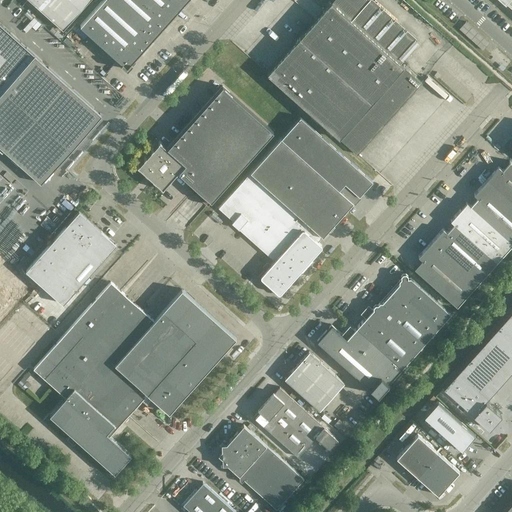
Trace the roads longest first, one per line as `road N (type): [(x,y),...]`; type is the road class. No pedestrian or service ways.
road 1 (unclassified): [(279,338),(116,189),(103,166),(109,144),(242,0)]
road 2 (unclassified): [(279,338),(498,94)]
road 3 (unclassified): [(124,511),(279,338)]
